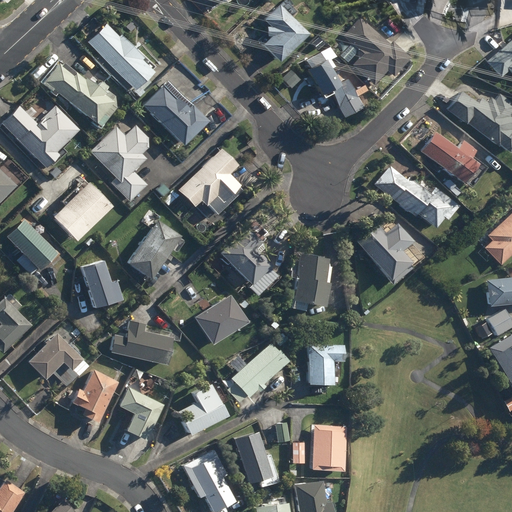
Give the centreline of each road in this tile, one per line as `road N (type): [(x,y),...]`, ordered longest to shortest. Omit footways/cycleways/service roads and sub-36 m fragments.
road 1 (residential): [(154,0),(320,165)]
road 2 (residential): [(0,415),(46,448),(116,476),(151,511)]
road 3 (residential): [(320,165),(343,156),(418,90),(441,43)]
